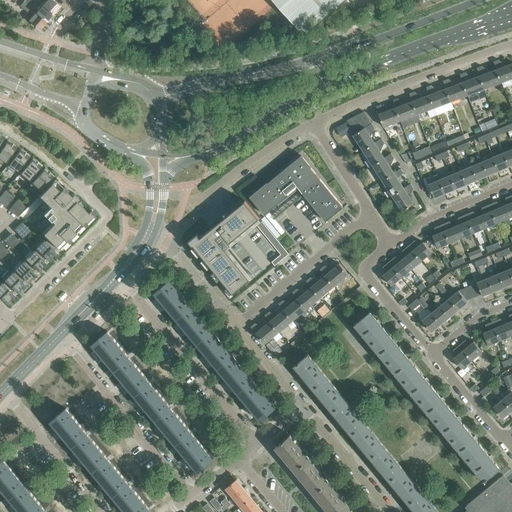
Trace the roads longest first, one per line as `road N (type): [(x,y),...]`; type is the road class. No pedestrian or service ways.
road 1 (secondary): [(206,152),(298,95),(511,17)]
road 2 (secondary): [(478,0),(335,55),(159,97)]
road 3 (residential): [(255,444),(120,276)]
road 4 (residential): [(0,327),(108,221),(68,172)]
road 5 (residential): [(312,124),(511,46)]
road 6 (residential): [(55,340),(189,497)]
road 7 (residential): [(238,322),(370,214)]
road 8 (residential): [(100,511),(0,390)]
road 9 (residential): [(190,208),(312,124)]
road 10 (residential): [(434,352),(366,270),(391,242)]
road 11 (residential): [(387,511),(303,406)]
road 12 (residential): [(391,242),(511,184)]
road 13 (residential): [(238,322),(167,241),(147,236)]
